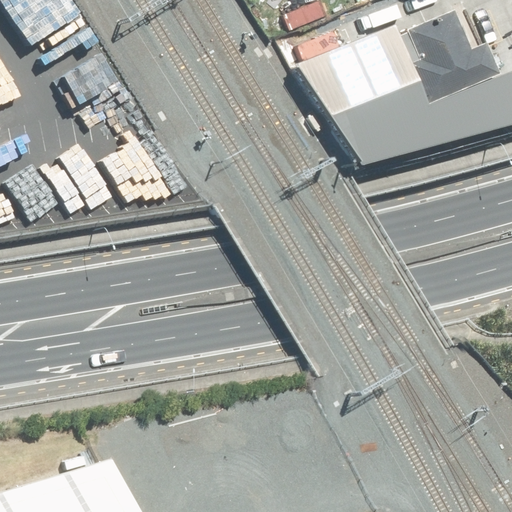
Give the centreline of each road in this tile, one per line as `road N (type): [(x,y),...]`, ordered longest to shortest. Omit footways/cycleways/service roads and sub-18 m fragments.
road 1 (primary): [(0,296),(395,229),(511,193)]
road 2 (primary): [(511,255),(241,320),(0,360)]
